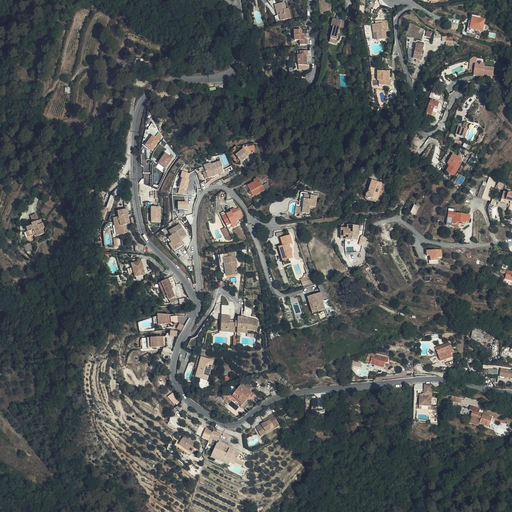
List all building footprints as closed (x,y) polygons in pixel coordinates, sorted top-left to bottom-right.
[(275,4),(278,14),(279,14),(281,20),(291,17),(288,7),(286,8),(284,1),(275,4)] [(480,17),(473,16),(470,27),(468,27),(467,32),(475,34),(476,29),(483,30),(485,20),(480,19),(480,17)] [(335,20),(334,20),(333,26),(329,42),(335,44),(335,40),(337,35),(340,36),(342,29),(345,29),(346,22),(339,20),(338,21),(335,20)] [(382,24),(372,25),(373,32),(376,32),(377,40),(386,39),(385,31),(388,30),(387,21),(382,21),(382,24)] [(301,34),(301,30),(294,30),(294,40),(299,40),(299,44),(306,44),(306,40),(304,40),(303,34),(301,34)] [(443,37),(443,41),(446,41),(446,46),(454,46),(454,36),(443,37)] [(426,42),(421,41),(421,42),(419,42),(419,44),(417,44),(415,57),(419,58),(422,58),(426,42)] [(307,50),(299,51),(299,55),(297,55),(297,65),(306,65),(305,56),(305,55),(307,55),(307,50)] [(485,64),(475,63),(474,75),(483,76),(483,74),(493,76),(494,68),(484,67),(485,64)] [(389,71),(378,71),(378,81),(380,81),(380,86),(391,86),(391,81),(389,81),(389,71)] [(435,106),(439,107),(440,102),(435,100),(435,101),(431,100),(426,114),(432,116),(435,106)] [(470,124),(465,123),(464,129),(459,127),(457,136),(466,138),(470,124)] [(145,146),(152,151),(164,137),(159,132),(155,137),(153,136),(145,146)] [(241,148),(237,151),(232,155),(238,161),(245,156),(246,157),(249,154),(248,152),(245,154),(242,149),(241,148)] [(156,167),(164,172),(173,157),(166,152),(156,167)] [(451,158),(447,165),(449,167),(447,171),(450,172),(452,173),(455,169),(458,163),(459,163),(461,159),(457,158),(453,155),(451,158)] [(209,166),(202,169),(203,172),(206,179),(222,173),(218,162),(209,166)] [(178,188),(186,190),(191,175),(183,172),(178,188)] [(267,190),(261,180),(249,187),(256,198),(267,190)] [(378,200),(382,184),(372,181),(368,194),(367,195),(366,197),(367,198),(368,199),(369,199),(370,199),(372,198),(378,200)] [(484,202),(491,205),(496,190),(489,188),(484,202)] [(511,193),(505,191),(502,201),(506,202),(507,200),(511,202),(511,203),(511,193)] [(323,196),(306,194),(306,199),(304,198),(303,203),(301,203),(300,213),(309,214),(309,213),(315,213),(316,206),(322,206),(323,196)] [(178,202),(178,211),(188,210),(188,202),(178,202)] [(161,206),(151,207),(151,223),(161,223),(161,206)] [(460,220),(462,220),(469,221),(469,219),(473,219),(473,214),(451,211),(449,223),(455,225),(455,222),(459,223),(460,220)] [(123,232),(119,233),(120,238),(131,235),(129,227),(129,225),(132,224),(130,212),(120,213),(122,219),(116,221),(118,229),(122,229),(123,232)] [(227,216),(228,219),(231,228),(234,226),(235,229),(240,228),(238,222),(242,221),(241,217),(240,213),(236,214),(236,216),(232,217),(231,215),(231,214),(227,216)] [(42,223),(40,217),(33,219),(36,225),(35,226),(36,228),(34,228),(29,230),(31,234),(30,234),(32,240),(39,237),(40,239),(47,236),(45,231),(47,230),(45,226),(40,228),(39,224),(42,223)] [(357,235),(363,235),(363,224),(352,224),(352,227),(346,227),(345,238),(352,238),(357,238),(357,235)] [(182,231),(186,231),(184,227),(173,235),(174,236),(174,235),(175,234),(178,232),(182,231)] [(188,233),(186,231),(182,231),(178,232),(175,234),(174,235),(174,236),(176,238),(175,239),(175,240),(177,245),(178,250),(179,252),(180,255),(182,254),(182,252),(181,250),(180,246),(178,239),(178,235),(179,234),(183,234),(187,233),(188,233)] [(190,236),(188,233),(187,233),(183,234),(179,234),(178,235),(178,239),(180,246),(181,250),(187,248),(185,245),(186,244),(185,242),(184,243),(183,241),(184,240),(190,236)] [(299,244),(296,236),(286,239),(289,247),(285,248),(289,262),(295,260),(294,257),(298,256),(295,245),(299,244)] [(429,256),(429,260),(435,260),(435,256),(437,256),(442,255),(441,249),(426,251),(426,256),(429,256)] [(229,281),(229,278),(229,275),(233,274),(234,277),(240,276),(238,267),(239,267),(237,254),(221,257),(225,282),(229,281)] [(323,274),(319,261),(315,262),(320,272),(321,271),(322,274),(323,274)] [(136,270),(137,275),(138,279),(148,277),(145,263),(135,265),(136,270)] [(308,280),(311,285),(319,281),(315,272),(314,273),(312,274),(313,277),(308,280)] [(172,281),(165,284),(172,298),(174,302),(180,299),(176,292),(177,291),(172,281)] [(172,298),(165,284),(163,285),(170,299),(172,298)] [(310,298),(312,303),(313,303),(315,311),(319,310),(320,313),(331,310),(329,302),(331,301),(328,293),(310,298)] [(313,303),(312,303),(315,315),(320,313),(319,310),(315,311),(313,303)] [(239,325),(237,325),(233,325),(233,319),(232,318),(232,307),(225,307),(224,334),(238,334),(238,329),(239,325)] [(175,317),(158,320),(159,328),(176,325),(175,317)] [(240,329),(240,334),(246,335),(247,331),(250,331),(259,333),(262,322),(246,319),(241,319),(241,323),(240,329)] [(496,332),(475,328),(472,343),(493,347),(496,332)] [(166,340),(151,342),(152,352),(167,350),(166,340)] [(455,356),(452,347),(437,352),(441,366),(445,368),(454,364),(452,357),(455,356)] [(191,355),(188,364),(195,366),(199,352),(193,351),(192,355),(191,355)] [(379,369),(379,356),(377,356),(376,359),(373,358),(371,364),(371,365),(375,366),(375,368),(379,369)] [(390,359),(379,356),(379,369),(386,371),(388,364),(389,364),(390,359)] [(205,358),(202,371),(200,380),(213,383),(218,361),(205,358)] [(502,378),(509,380),(510,377),(511,377),(511,372),(504,370),(502,378)] [(244,399),(250,404),(254,399),(255,397),(258,393),(247,385),(240,394),(245,398),(244,399)] [(434,386),(427,386),(426,393),(426,396),(424,396),(422,396),(421,408),(433,408),(434,386)] [(450,396),(459,402),(461,398),(453,392),(450,396)] [(168,397),(175,405),(179,402),(172,394),(168,397)] [(249,405),(250,404),(244,399),(239,396),(238,396),(249,405)] [(468,415),(464,423),(474,428),(483,433),(488,424),(475,416),(476,413),(468,408),(466,413),(468,415)] [(277,414),(271,417),(276,427),(277,427),(276,425),(281,422),(277,414)] [(276,427),(271,417),(267,419),(268,423),(260,427),(262,432),(267,429),(268,431),(276,427)] [(217,430),(210,427),(206,436),(213,439),(216,432),(217,430)] [(267,429),(262,432),(265,435),(277,429),(276,427),(268,431),(267,429)] [(216,432),(213,439),(220,442),(223,435),(216,432)] [(182,442),(192,448),(193,446),(196,449),(198,447),(201,442),(188,433),(186,437),(182,442)] [(178,443),(190,451),(192,448),(182,442),(186,437),(183,436),(178,443)] [(222,443),(221,445),(237,452),(238,450),(222,443)] [(219,445),(217,450),(219,451),(217,456),(228,461),(229,459),(239,463),(242,455),(237,452),(221,445),(219,445)] [(219,451),(217,450),(214,458),(226,464),(228,461),(217,456),(219,451)]
